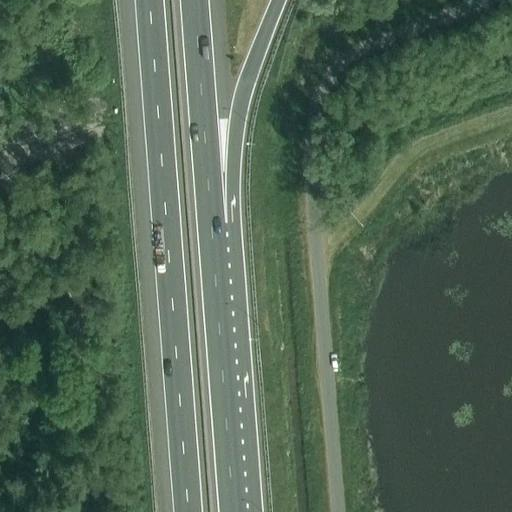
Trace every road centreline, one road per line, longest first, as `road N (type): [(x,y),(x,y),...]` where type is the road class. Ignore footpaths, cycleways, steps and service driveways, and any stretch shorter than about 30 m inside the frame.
road 1 (unclassified): [(338,511),(310,176),(319,99),(341,62),(361,48),(486,0)]
road 2 (motorway): [(147,0),(185,511)]
road 3 (motorway): [(234,511),(213,217)]
road 4 (motorway): [(213,217),(245,91),(280,0)]
road 5 (motorway): [(213,217),(196,0)]
